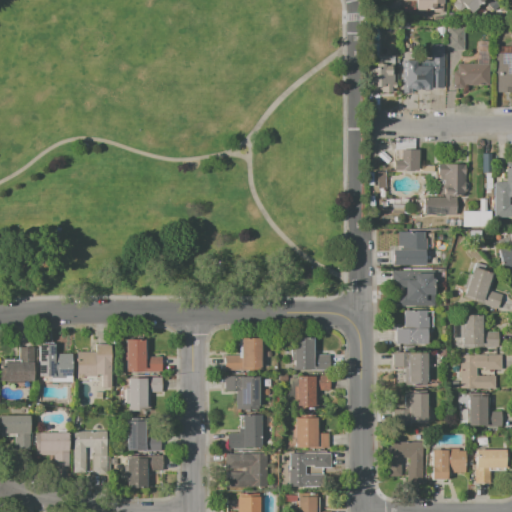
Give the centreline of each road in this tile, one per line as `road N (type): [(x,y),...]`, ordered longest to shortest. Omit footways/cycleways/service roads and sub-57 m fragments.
road 1 (residential): [(359,313),(0,316)]
road 2 (residential): [(362,511),(357,230)]
road 3 (residential): [(194,313),(195,511)]
road 4 (residential): [(195,511),(87,507),(13,493)]
road 5 (residential): [(511,122),(367,122)]
